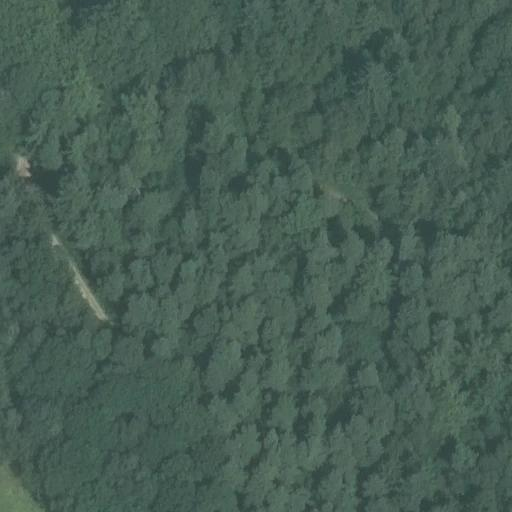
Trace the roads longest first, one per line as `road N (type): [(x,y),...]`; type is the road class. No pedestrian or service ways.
road 1 (unclassified): [(214,511),(13,169),(66,53),(0,4)]
road 2 (track): [(511,299),(66,53)]
